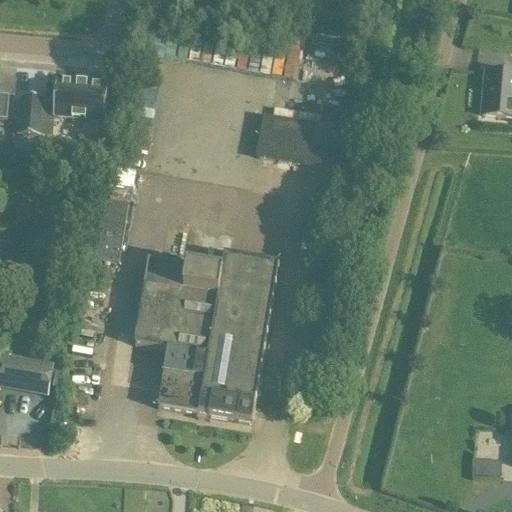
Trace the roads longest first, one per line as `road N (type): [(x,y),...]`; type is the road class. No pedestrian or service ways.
road 1 (unknown): [(113,474),(110,349),(145,204),(214,182),(293,208),(306,237),(276,497)]
road 2 (residential): [(319,508),(457,0)]
road 3 (residential): [(319,508),(190,480),(0,467)]
road 4 (residential): [(0,44),(106,54),(117,0)]
